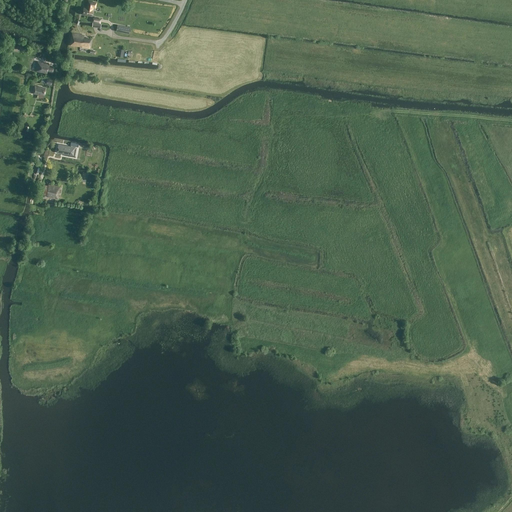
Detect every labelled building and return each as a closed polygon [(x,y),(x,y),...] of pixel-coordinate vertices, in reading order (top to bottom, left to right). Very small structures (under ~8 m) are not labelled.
[(93,7),(95,8),(96,2),(88,1),(87,9),(84,8),(82,14),(92,16),(93,10),(92,10),(93,7)] [(130,29),(131,27),(130,27),(117,25),(116,31),(129,34),(130,29)] [(72,33),(70,45),(89,48),(91,39),(84,38),(84,35),(72,33)] [(53,67),(48,66),(49,64),(37,62),(35,71),(47,73),(47,72),(52,73),(53,67)] [(38,94),(44,95),(45,88),(41,87),(35,86),(33,94),(38,94)] [(57,146),(55,154),(70,157),(72,148),(57,146)] [(46,196),(58,198),(60,187),(49,184),(48,186),(43,185),(41,193),(47,194),(46,196)]
